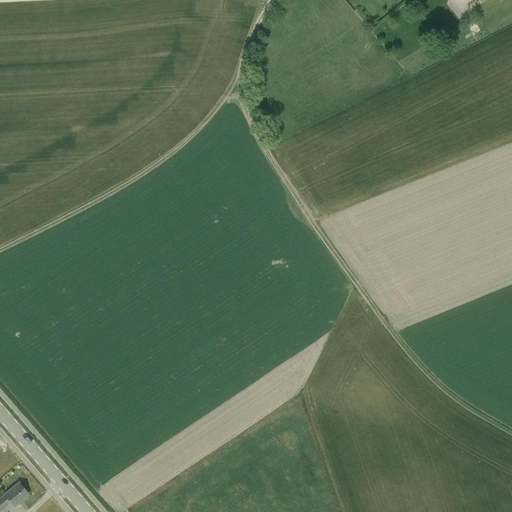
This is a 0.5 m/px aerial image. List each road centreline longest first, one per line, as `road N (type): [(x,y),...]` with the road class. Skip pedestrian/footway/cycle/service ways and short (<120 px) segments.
road 1 (track): [(238,82),(282,178),(398,342),(456,400),(511,432)]
road 2 (track): [(238,82),(189,139),(147,171),(0,249)]
road 3 (secondary): [(88,511),(0,410)]
